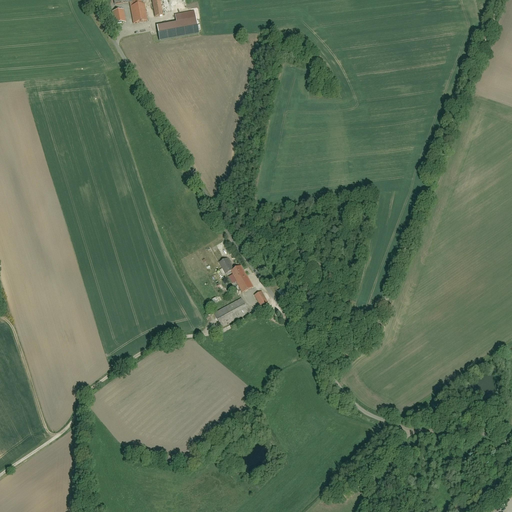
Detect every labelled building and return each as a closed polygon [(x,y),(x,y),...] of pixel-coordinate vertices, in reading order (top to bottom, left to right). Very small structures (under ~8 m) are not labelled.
[(111,0),(113,7),(125,5),(125,3),(133,2),(133,5),(131,5),(134,23),(147,21),(144,3),(141,4),(140,0),(111,0)] [(151,0),(155,17),(166,15),(163,0),(151,0)] [(112,13),(113,26),(125,25),(124,12),(112,13)] [(157,28),(160,42),(199,35),(197,21),(157,28)] [(227,259),(219,264),(226,276),(234,272),(227,259)] [(244,294),(253,289),(242,269),(232,274),(244,294)] [(290,284),(278,293),(284,301),(296,293),(290,284)] [(261,291),(253,296),(262,309),(269,305),(261,291)] [(241,300),(214,314),(221,328),(249,315),(241,300)] [(467,404),(468,414),(476,414),(475,404),(467,404)]
